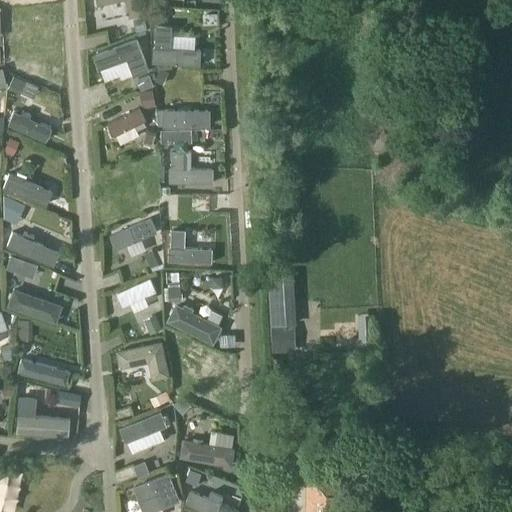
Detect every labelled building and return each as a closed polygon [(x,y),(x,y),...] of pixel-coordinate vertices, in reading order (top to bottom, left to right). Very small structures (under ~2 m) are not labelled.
[(37,0),(11,0),(10,8),(48,18),(51,4),(37,0)] [(125,0),(129,18),(146,15),(142,0),(96,0),(97,6),(123,0),(125,0)] [(200,65),(201,49),(171,48),(172,26),(156,25),(155,46),(152,46),(152,62),(200,65)] [(133,76),(149,70),(137,39),(93,56),(98,70),(127,60),(133,76)] [(18,47),(13,59),(48,76),(54,64),(18,47)] [(133,132),(141,128),(139,124),(146,120),(139,106),(106,123),(114,137),(130,128),(133,132)] [(16,109),(11,122),(44,137),(49,124),(16,109)] [(213,124),(212,111),(170,109),(170,123),(213,124)] [(213,182),(213,168),(190,168),(190,162),(185,162),(185,151),(171,150),(171,168),(169,168),(169,182),(213,182)] [(146,168),(105,184),(111,197),(151,181),(146,168)] [(44,206),(51,191),(8,174),(2,189),(44,206)] [(115,250),(157,232),(151,217),(109,235),(115,250)] [(187,247),(187,225),(171,225),(172,247),(169,247),(170,262),(218,262),(218,246),(187,247)] [(12,232),(6,246),(52,266),(58,252),(12,232)] [(150,279),(118,293),(118,295),(123,307),(156,292),(150,279)] [(13,289),(6,306),(55,324),(61,306),(13,289)] [(313,343),(315,298),(298,297),(296,342),(313,343)] [(213,345),(222,327),(175,304),(167,322),(213,345)] [(340,336),(340,314),(318,315),(318,336),(340,336)] [(347,353),(373,351),(371,314),(354,314),(355,333),(346,334),(347,353)] [(162,342),(117,351),(121,368),(148,362),(152,380),(169,377),(162,342)] [(180,366),(174,380),(221,398),(226,385),(212,380),(214,374),(206,371),(204,376),(200,375),(202,369),(197,367),(200,359),(185,353),(180,366)] [(20,359),(17,372),(64,385),(68,372),(20,359)] [(77,407),(80,394),(68,392),(65,405),(77,407)] [(188,417),(189,396),(177,396),(176,416),(188,417)] [(14,412),(37,413),(38,403),(14,402),(14,412)] [(168,410),(122,428),(127,441),(174,423),(169,411),(168,410)] [(16,413),(15,435),(67,438),(68,417),(16,413)] [(280,429),(280,461),(310,461),(310,450),(316,450),(316,439),(310,439),(310,429),(280,429)] [(231,466),(234,449),(183,440),(180,457),(231,466)] [(168,472),(133,487),(142,511),(151,511),(180,500),(168,472)] [(307,481),(306,511),(346,511),(347,482),(307,481)] [(193,483),(187,500),(219,511),(229,511),(234,499),(193,483)]
